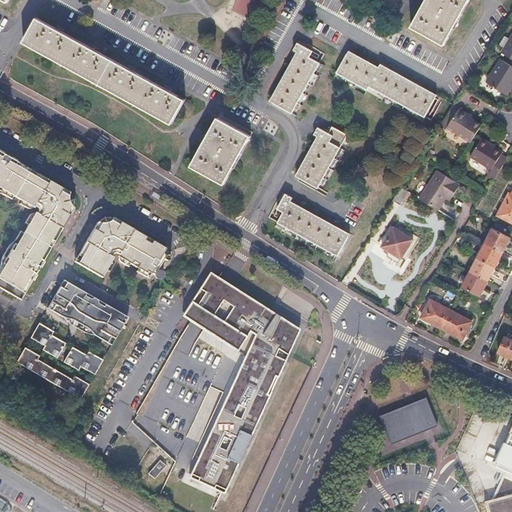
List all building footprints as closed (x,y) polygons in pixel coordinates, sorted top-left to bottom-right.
[(425,0),(411,26),(443,44),(467,0),(425,0)] [(24,42),(171,124),(184,100),(174,94),(166,89),(134,72),(84,45),(54,28),(37,19),(24,42)] [(511,35),(502,52),(511,57),(511,35)] [(273,102),(292,112),(320,62),(309,57),(312,50),(297,42),(293,50),(300,53),(273,102)] [(320,61),(323,55),(313,50),(310,57),(320,61)] [(370,85),(426,116),(437,95),(387,67),(386,70),(349,50),(347,53),(336,72),(367,88),(370,85)] [(511,85),(511,65),(501,59),(486,83),(507,95),(511,85)] [(459,108),(448,127),(471,141),(481,125),(468,117),(469,115),(459,108)] [(199,148),(190,166),(225,184),(251,136),(216,118),(199,148)] [(299,177),(318,187),(347,133),(333,126),(329,132),(319,127),(314,134),(321,137),(299,177)] [(481,138),(470,157),(491,170),(488,175),(495,179),(508,157),(505,155),(501,153),(502,151),(481,138)] [(30,209),(31,208),(33,205),(36,207),(37,210),(35,215),(33,213),(31,213),(30,213),(28,214),(24,222),(27,224),(25,228),(22,233),(19,230),(14,238),(7,246),(0,258),(0,287),(21,300),(25,293),(53,244),(75,207),(74,207),(75,203),(75,201),(75,199),(73,197),(69,194),(70,193),(0,151),(0,193),(1,194),(10,199),(12,196),(18,199),(20,201),(19,204),(27,209),(29,209),(30,209)] [(460,185),(436,170),(419,198),(439,210),(447,198),(450,200),(460,185)] [(407,191),(401,187),(393,200),(399,204),(407,191)] [(511,189),(510,193),(508,192),(496,215),(511,223),(511,189)] [(277,222),(338,255),(350,232),(290,200),(292,196),(286,193),(283,197),(282,199),(277,208),(283,212),(277,222)] [(100,221),(99,220),(80,254),(76,261),(102,277),(107,269),(111,271),(115,264),(115,262),(115,260),(114,259),(112,258),(115,251),(120,254),(119,257),(119,259),(120,261),(129,266),(131,263),(138,267),(136,271),(147,277),(148,277),(149,276),(151,273),(154,275),(164,259),(168,261),(169,261),(170,258),(168,256),(163,252),(166,248),(114,218),(109,216),(106,217),(104,217),(101,219),(100,221)] [(413,238),(395,227),(383,247),(401,258),(413,238)] [(511,236),(492,227),(484,242),(477,256),(469,271),(461,286),(481,296),(485,289),(489,281),(492,274),(497,266),(500,260),(504,253),(508,244),(511,236)] [(245,356),(198,457),(189,477),(224,493),(286,356),(299,329),(271,311),(270,311),(230,285),(224,281),(219,278),(209,272),(189,303),(181,316),(191,322),(197,326),(203,330),(245,356)] [(64,280),(48,308),(56,313),(64,317),(70,324),(87,333),(96,336),(113,346),(131,317),(64,280)] [(452,309),(430,297),(419,318),(431,324),(443,330),(450,334),(463,341),(474,320),(452,309)] [(30,338),(45,346),(43,350),(57,358),(66,343),(59,339),(52,335),(54,331),(39,323),(30,338)] [(511,338),(506,336),(498,352),(505,355),(511,358),(511,338)] [(86,355),(72,346),(63,362),(79,370),(81,367),(94,374),(103,360),(96,355),(88,351),(86,355)] [(25,347),(16,362),(81,399),(90,385),(75,376),(74,380),(38,360),(40,356),(33,352),(25,347)] [(411,403),(378,416),(389,445),(426,430),(437,426),(425,398),(411,403)] [(511,511),(511,424),(510,423),(489,469),(503,475),(493,500),(483,502),(485,511),(511,511)]
